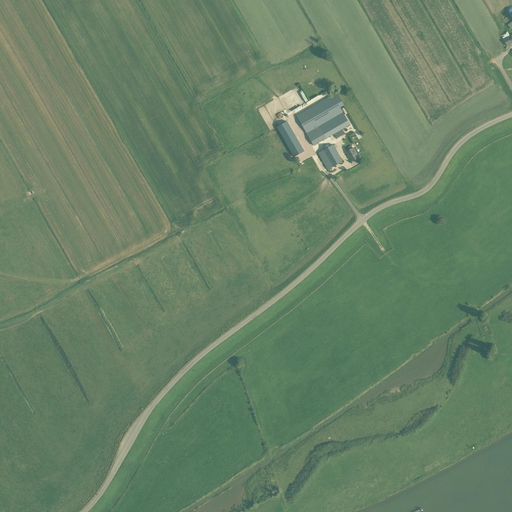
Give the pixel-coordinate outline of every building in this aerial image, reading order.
[(511,34),(503,39),(507,47),(511,44),(511,34)] [(337,93),(297,116),(314,146),(335,134),(336,136),(340,134),(339,132),(350,125),(340,108),(344,106),(337,93)] [(297,139),(287,145),(294,157),(304,152),(297,139)] [(328,170),(343,161),(333,145),(318,153),(328,170)] [(354,147),(346,152),(352,162),(360,157),(354,147)]
